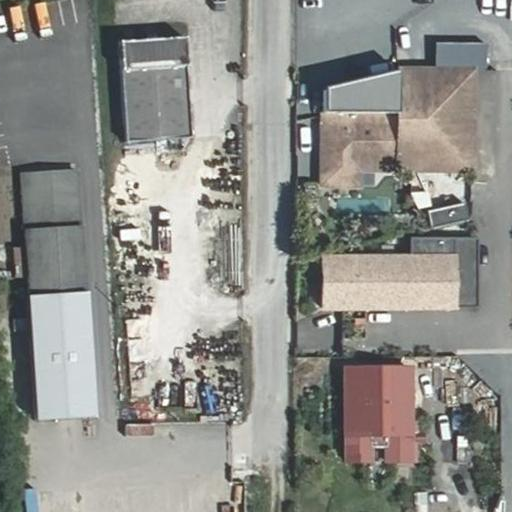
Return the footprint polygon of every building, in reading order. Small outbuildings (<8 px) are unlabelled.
[(185,38),(118,42),(125,141),(191,137),(185,38)] [(488,41),(438,42),(439,69),(476,69),(488,69),(488,41)] [(326,171),(362,170),(362,155),(362,135),(397,135),(398,154),(398,161),(477,160),(476,69),(439,69),(400,70),(400,90),(400,97),(375,97),(375,90),(347,90),(347,110),(325,110),(326,171)] [(325,110),(347,110),(347,90),(325,90),(325,110)] [(362,155),(398,154),(397,135),(362,135),(362,155)] [(25,179),(33,299),(88,296),(80,175),(25,179)] [(329,250),(329,300),(485,299),(485,250),(485,229),(417,230),(417,250),(329,250)] [(88,296),(33,299),(40,425),(96,421),(88,296)] [(355,368),(356,460),(378,460),(378,445),(396,445),(396,460),(418,460),(417,367),(355,368)] [(378,445),(378,460),(396,460),(396,445),(378,445)]
